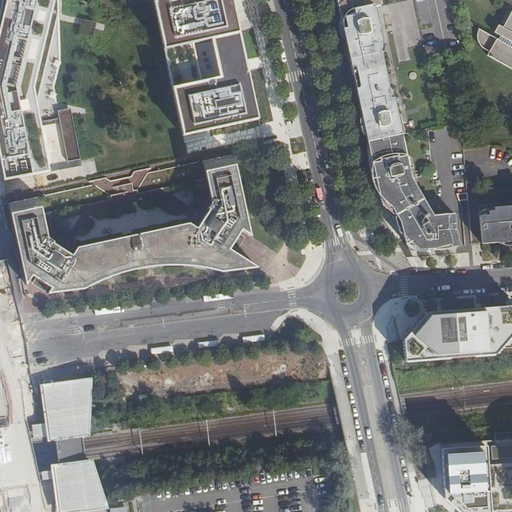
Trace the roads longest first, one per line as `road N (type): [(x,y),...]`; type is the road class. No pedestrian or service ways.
road 1 (unknown): [(276,302),(283,358),(296,381),(289,395),(127,406),(117,394),(108,321)]
road 2 (unknown): [(0,334),(347,292)]
road 3 (residential): [(284,0),(347,292)]
road 4 (residential): [(395,511),(347,292)]
road 5 (residential): [(347,292),(511,278)]
